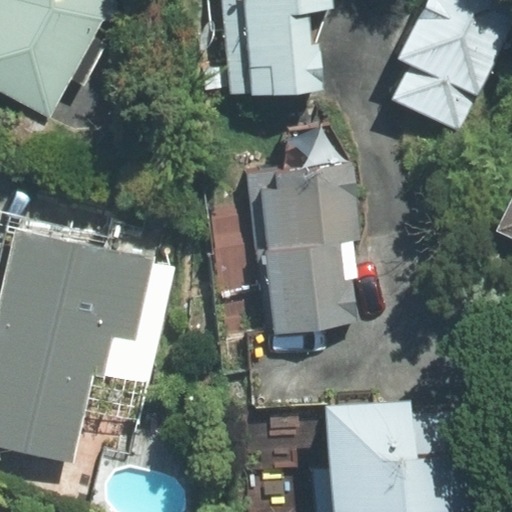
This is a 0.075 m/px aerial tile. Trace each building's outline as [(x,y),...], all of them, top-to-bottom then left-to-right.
[(0,0),(0,89),(49,115),(102,18),(101,0),(0,0)] [(239,0),(248,88),(318,81),(314,37),(326,3),(325,0),(239,0)] [(387,94),(457,130),(511,21),(511,0),(418,0),(392,52),(406,59),(387,94)] [(260,247),(270,331),(356,321),(346,239),(357,237),(348,159),(244,172),(253,247),(260,247)] [(511,182),(491,224),(511,234),(511,182)] [(0,293),(0,446),(72,463),(84,411),(139,423),(173,272),(150,267),(151,259),(15,228),(0,293)] [(403,396),(318,400),(323,505),(338,504),(338,511),(418,511),(418,503),(471,500),(469,445),(448,445),(447,410),(404,412),(403,396)]
